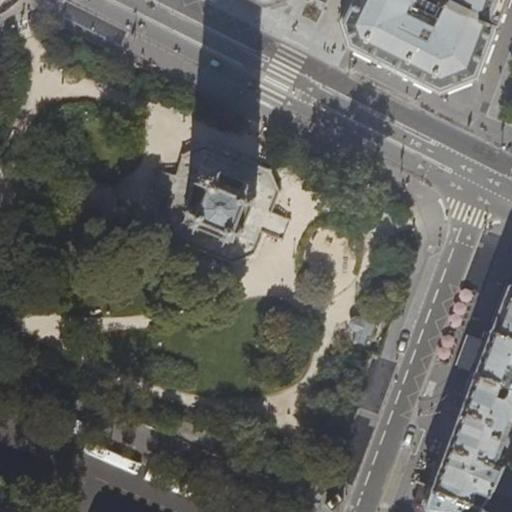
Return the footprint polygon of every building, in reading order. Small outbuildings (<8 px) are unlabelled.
[(439,93),(477,77),(486,54),(499,20),(506,0),(351,0),(340,23),(349,47),(390,68),(439,93)] [(187,206),(181,222),(233,243),(237,233),(241,235),(258,197),(254,196),(258,187),(206,168),(200,165),(195,181),(193,181),(185,206),(187,206)] [(511,337),(511,279),(506,282),(489,329),(511,337)] [(355,337),(354,341),(370,346),(372,339),(380,316),(364,310),(362,316),(359,315),(355,315),(351,317),(350,319),(349,322),(349,325),(350,329),(353,332),(356,334),(355,337)] [(511,337),(489,329),(487,334),(484,340),(473,373),(511,385),(511,337)] [(463,370),(473,373),(484,340),(475,337),(469,340),(460,364),(463,370)] [(511,385),(473,373),(456,415),(429,488),(468,502),(475,486),(477,489),(481,490),(479,498),(483,501),(489,488),(511,496),(511,385)] [(25,404),(26,405),(29,406),(33,408),(39,411),(42,412),(44,412),(46,412),(47,410),(51,406),(52,405),(52,404),(50,404),(46,403),(37,398),(34,397),(32,397),(30,398),(27,402),(26,404),(25,404)] [(174,437),(213,452),(220,435),(181,420),(174,437)] [(476,511),(479,506),(468,502),(429,488),(428,492),(423,506),(424,511),(476,511)] [(508,511),(511,503),(511,496),(489,488),(483,501),(480,506),(479,506),(476,511),(508,511)]
